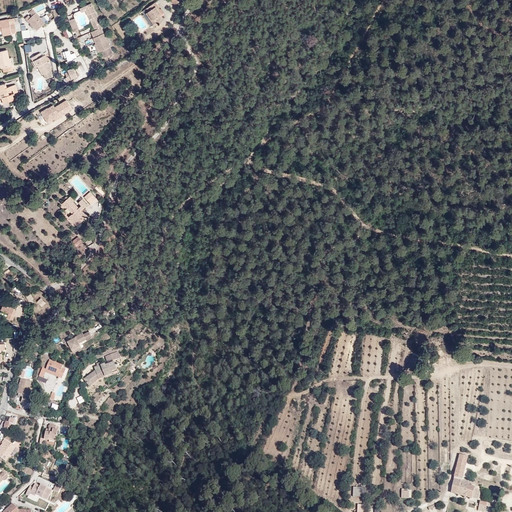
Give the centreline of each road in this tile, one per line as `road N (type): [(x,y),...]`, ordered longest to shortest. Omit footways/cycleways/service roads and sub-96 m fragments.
road 1 (track): [(380,0),(323,108),(183,202),(123,306),(75,320),(56,312)]
road 2 (residential): [(47,290),(96,250),(131,159),(174,114),(200,62),(178,28),(195,0)]
road 3 (track): [(252,162),(331,188),(376,230),(511,254)]
road 4 (residential): [(47,290),(56,312),(26,335),(0,415)]
road 5 (track): [(69,115),(178,28)]
